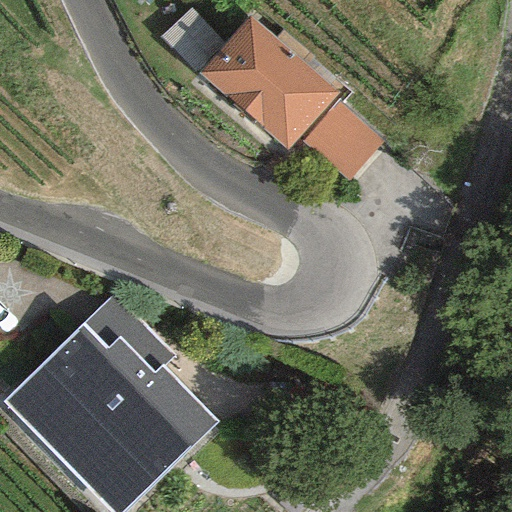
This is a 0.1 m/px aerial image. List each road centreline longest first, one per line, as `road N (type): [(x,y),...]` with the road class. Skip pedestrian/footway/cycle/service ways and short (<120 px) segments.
road 1 (tertiary): [(0,213),(249,305),(313,304),(330,280),(331,261),(315,232),(200,166),(161,129),(80,0)]
road 2 (residential): [(330,511),(384,443),(414,383),(472,218),(511,66)]
